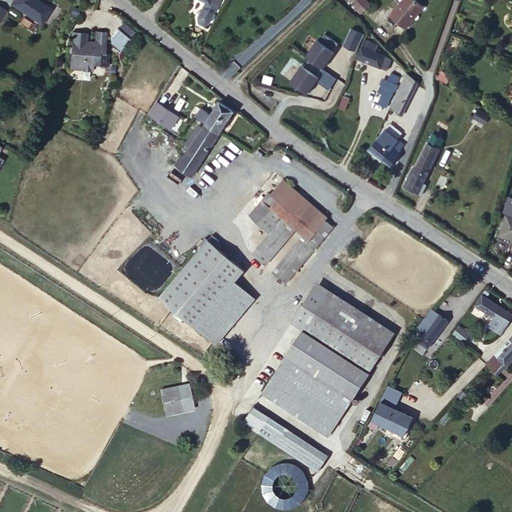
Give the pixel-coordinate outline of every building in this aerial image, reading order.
[(10,0),(39,19),(49,2),(45,0),(10,0)] [(214,6),(202,0),(193,17),(193,26),(198,29),(204,26),(214,6)] [(352,0),(349,3),(362,15),(371,5),(365,0),(352,0)] [(433,31),(443,5),(429,0),(422,0),(415,24),(433,31)] [(396,15),(381,8),(377,17),(391,24),(396,15)] [(125,44),(135,31),(123,20),(112,33),(125,44)] [(297,76),(313,89),(324,71),(322,70),(339,44),(337,43),(342,36),(331,26),(326,34),(324,33),(313,50),(317,53),(312,61),(309,60),(297,76)] [(68,27),(62,66),(86,70),(87,63),(103,65),(104,52),(101,52),(103,30),(90,29),(89,39),(81,38),(82,29),(68,27)] [(384,35),(369,29),(361,49),(386,59),(391,44),(383,41),(384,35)] [(395,62),(399,49),(391,44),(386,59),(395,62)] [(400,66),(389,97),(395,100),(400,89),(403,90),(411,70),(400,66)] [(425,80),(414,68),(401,102),(414,107),(425,80)] [(438,79),(447,84),(451,78),(441,73),(438,79)] [(360,81),(353,78),(346,98),(352,100),(360,81)] [(175,116),(155,99),(146,111),(167,127),(175,116)] [(212,130),(215,132),(229,109),(217,101),(208,114),(205,120),(203,123),(212,130)] [(205,120),(208,114),(198,109),(195,114),(205,120)] [(478,109),(473,119),(485,126),(490,116),(478,109)] [(399,126),(409,135),(415,127),(405,120),(399,126)] [(192,171),(215,132),(212,130),(203,123),(201,125),(197,123),(182,146),(184,149),(179,157),(176,155),(169,166),(185,177),(189,169),(192,171)] [(393,134),(410,146),(415,139),(409,135),(399,126),(396,124),(391,131),(390,130),(387,134),(391,137),(393,134)] [(439,135),(451,140),(455,131),(442,126),(439,135)] [(387,134),(381,144),(406,163),(410,153),(410,146),(393,134),(391,137),(387,134)] [(434,186),(451,140),(439,135),(421,181),(434,186)] [(287,179),(273,194),(313,230),(322,220),(326,214),(287,179)] [(313,230),(273,194),(271,192),(253,212),(272,230),(258,246),(268,256),(294,228),(302,235),(272,268),(284,279),(329,225),(322,220),(313,230)] [(511,239),(511,217),(501,213),(494,234),(511,239)] [(211,238),(161,294),(211,338),(251,294),(235,278),(245,267),(211,238)] [(289,317),(300,327),(324,294),(312,284),(289,317)] [(481,311),(496,322),(507,302),(480,284),(472,294),(485,304),(481,311)] [(300,327),(286,350),(351,396),(391,339),(324,294),(300,327)] [(432,303),(428,299),(417,316),(421,318),(432,303)] [(441,311),(432,303),(421,318),(409,337),(419,344),(441,311)] [(454,308),(446,320),(457,328),(465,319),(454,308)] [(511,340),(511,319),(483,349),(493,361),(511,340)] [(286,350),(267,376),(333,423),(351,396),(286,350)] [(171,372),(155,378),(163,402),(180,395),(171,372)] [(333,423),(267,376),(259,387),(326,433),(333,423)] [(457,376),(451,381),(460,390),(465,384),(457,376)] [(394,405),(402,390),(391,381),(363,422),(371,427),(376,419),(400,433),(411,415),(394,405)] [(450,383),(422,412),(433,422),(460,393),(450,383)] [(264,416),(265,413),(266,411),(251,400),(242,415),(244,416),(316,465),(323,454),(264,416)] [(265,466),(266,510),(306,509),(305,465),(265,466)] [(511,511),(511,503),(506,499),(500,506),(508,511),(511,511)]
